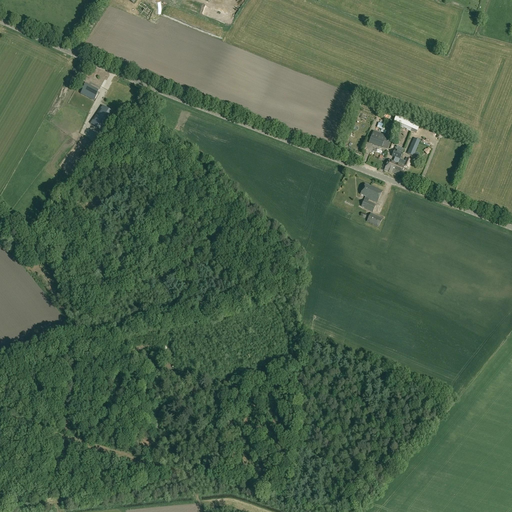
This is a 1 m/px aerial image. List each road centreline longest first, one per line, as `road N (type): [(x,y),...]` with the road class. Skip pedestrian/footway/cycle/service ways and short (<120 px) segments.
road 1 (tertiary): [(511,227),(73,54)]
road 2 (track): [(304,511),(0,417)]
road 3 (track): [(281,504),(305,325)]
